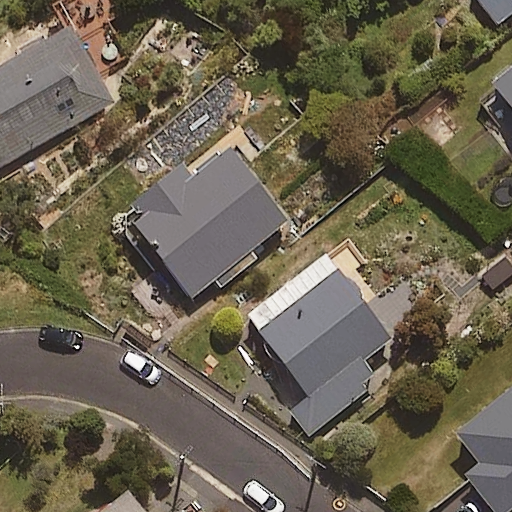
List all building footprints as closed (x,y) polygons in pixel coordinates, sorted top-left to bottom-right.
[(511,9),(511,0),(467,0),(489,28),(511,9)] [(0,173),(111,107),(72,41),(66,44),(54,24),(7,52),(18,70),(0,80),(0,173)] [(511,77),(490,95),(511,123),(511,77)] [(254,257),(287,227),(214,147),(122,231),(189,304),(210,285),(221,297),(259,263),(254,257)] [(390,347),(324,262),(243,326),(304,404),(290,415),(308,438),(379,383),(365,366),(390,347)] [(511,511),(511,404),(458,449),(480,476),(468,486),(488,511),(511,511)] [(133,511),(124,499),(106,511),(133,511)]
